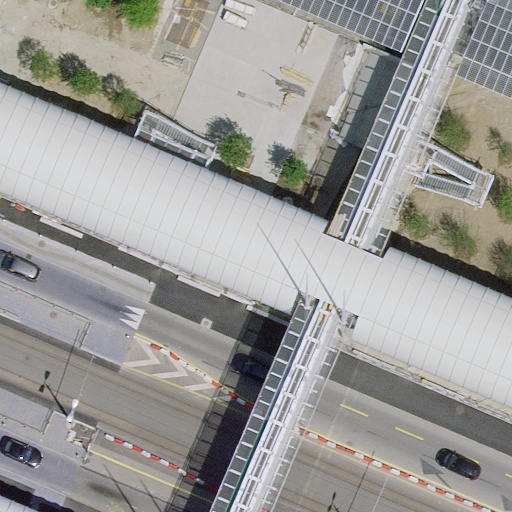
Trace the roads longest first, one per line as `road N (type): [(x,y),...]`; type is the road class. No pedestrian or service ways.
road 1 (unknown): [(198,0),(179,68),(168,160),(186,206),(511,350)]
road 2 (primary): [(511,490),(0,253)]
road 3 (primary): [(0,444),(164,511)]
